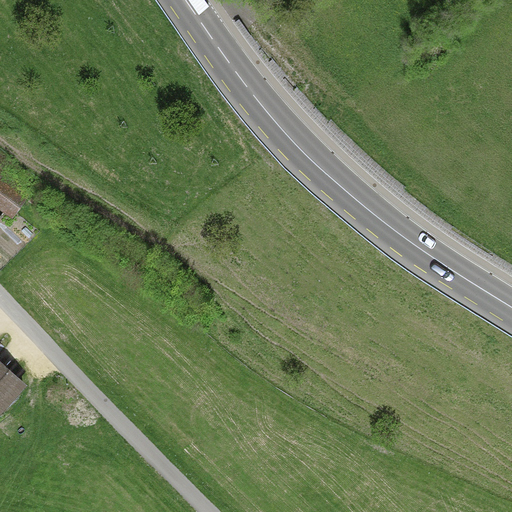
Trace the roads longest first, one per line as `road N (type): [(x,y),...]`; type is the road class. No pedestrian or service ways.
road 1 (primary): [(188,0),(261,108),(319,174),(367,215),(511,307)]
road 2 (residential): [(0,289),(210,511)]
